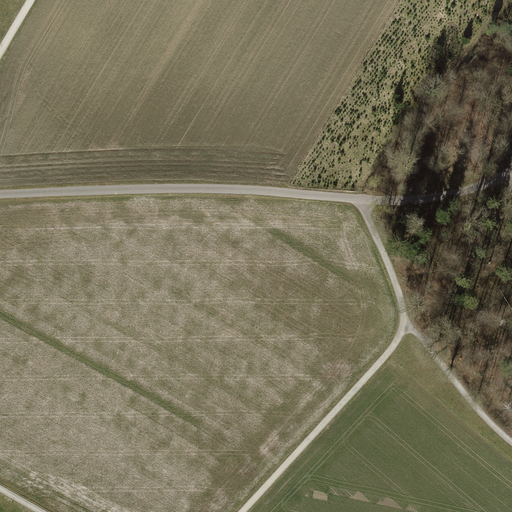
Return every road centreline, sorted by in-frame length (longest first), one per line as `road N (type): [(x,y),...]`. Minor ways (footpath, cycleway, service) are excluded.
road 1 (unclassified): [(511,170),(422,199),(159,188),(0,194)]
road 2 (track): [(511,440),(404,327),(399,290),(358,199)]
road 3 (track): [(404,327),(243,511)]
